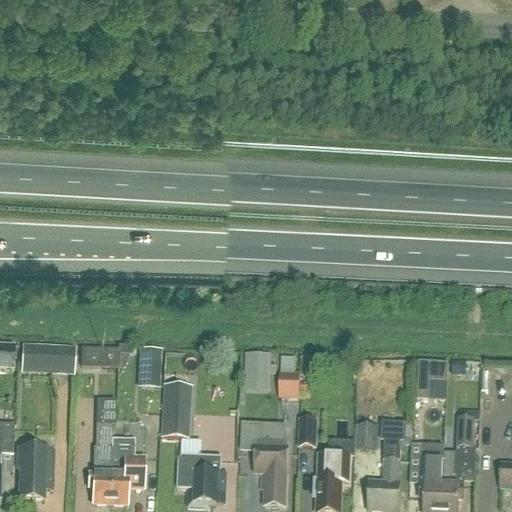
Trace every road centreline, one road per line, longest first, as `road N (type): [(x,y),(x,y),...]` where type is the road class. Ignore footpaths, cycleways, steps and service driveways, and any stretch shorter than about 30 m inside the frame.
road 1 (motorway): [(511,202),(0,173)]
road 2 (motorway): [(0,237),(511,262)]
road 3 (unclassified): [(511,29),(0,10)]
